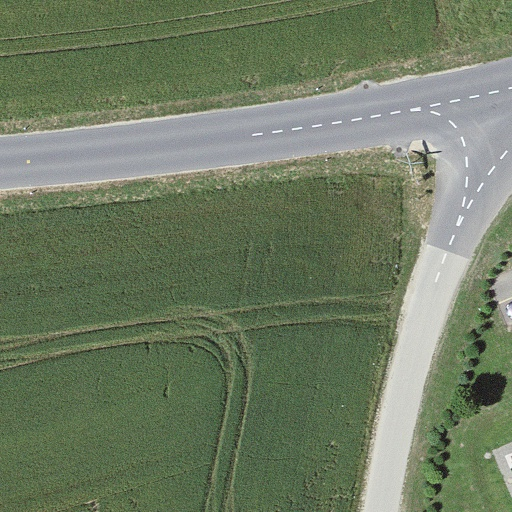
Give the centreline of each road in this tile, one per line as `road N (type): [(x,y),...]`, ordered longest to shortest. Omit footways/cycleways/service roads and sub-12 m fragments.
road 1 (tertiary): [(0,166),(184,147),(507,91)]
road 2 (unclassified): [(383,511),(428,303),(507,91)]
